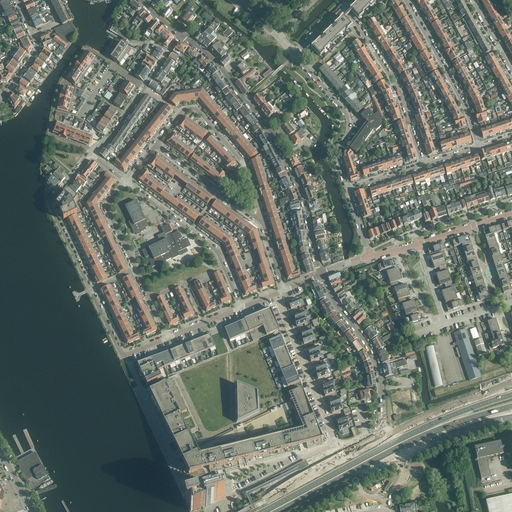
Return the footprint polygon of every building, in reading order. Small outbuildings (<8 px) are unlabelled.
[(36,0),(32,2),(25,6),(26,8),(26,9),(26,10),(27,11),(35,8),(33,4),(41,1),(40,0),(36,0)] [(60,0),(52,4),(55,9),(64,5),(61,0),(60,0)] [(130,1),(131,2),(129,4),(133,9),(130,12),(128,10),(126,12),(128,14),(132,17),(141,9),(136,3),(133,0),(132,0),(130,0),(131,0),(131,1),(130,1)] [(163,9),(171,1),(170,0),(155,0),(163,9)] [(361,0),(350,11),(358,18),(362,14),(362,13),(375,0),(361,0)] [(483,6),(485,8),(492,4),(489,0),(487,1),(484,3),(485,3),(483,4),(484,5),(483,6)] [(421,9),(422,11),(430,7),(427,2),(420,6),(421,8),(421,9)] [(392,7),(395,11),(402,7),(400,5),(399,3),(396,5),(393,7),(393,6),(392,7)] [(458,7),(461,12),(467,9),(464,3),(458,7)] [(1,12),(2,14),(12,9),(11,7),(11,6),(11,5),(10,5),(10,4),(2,8),(4,11),(1,12)] [(487,11),(488,12),(489,11),(492,9),(492,10),(494,9),(498,7),(497,4),(493,6),(492,4),(485,8),(486,11),(487,11)] [(55,9),(57,15),(67,10),(64,5),(55,9)] [(30,17),(30,18),(38,14),(36,11),(39,9),(38,7),(28,12),(29,15),(29,17),(30,17)] [(395,11),(397,16),(398,15),(398,16),(401,14),(404,12),(403,10),(402,7),(395,11)] [(424,13),(425,15),(432,11),(430,7),(422,11),(423,13),(424,13)] [(488,15),(490,17),(497,13),(495,11),(499,9),(498,7),(494,9),(492,10),(492,9),(489,11),(488,12),(489,14),(488,15)] [(163,15),(163,16),(167,19),(172,12),(168,8),(163,15)] [(12,9),(2,14),(3,16),(6,15),(7,18),(14,14),(14,13),(15,13),(14,12),(13,12),(12,9)] [(467,9),(461,12),(459,13),(462,18),(470,14),(467,9)] [(57,15),(60,20),(69,15),(67,10),(57,15)] [(130,31),(134,33),(142,21),(142,20),(147,15),(142,10),(137,15),(138,16),(132,25),(134,26),(130,31)] [(181,20),(185,23),(190,16),(188,14),(190,11),(189,10),(181,20)] [(426,18),(427,20),(435,16),(432,11),(425,15),(426,17),(426,18)] [(398,15),(397,16),(400,20),(407,17),(406,16),(406,14),(405,14),(404,12),(401,14),(398,16),(398,15)] [(33,22),(33,23),(42,19),(40,13),(38,14),(30,18),(32,20),(31,21),(32,22),(33,22)] [(492,20),(493,21),(494,20),(497,18),(497,19),(499,18),(497,13),(490,17),(491,20),(492,20)] [(10,24),(17,20),(16,18),(16,17),(16,16),(15,16),(15,15),(7,18),(8,19),(4,21),(6,25),(10,24)] [(69,15),(60,20),(62,25),(72,20),(69,15)] [(152,19),(148,16),(147,15),(143,20),(134,33),(138,36),(148,23),(148,24),(152,19)] [(190,16),(185,23),(189,26),(197,16),(195,15),(193,18),(190,16)] [(464,22),(466,25),(473,20),(470,15),(462,20),(463,22),(464,22)] [(435,16),(427,20),(429,22),(430,24),(437,20),(435,16)] [(343,18),(312,48),(319,56),(324,52),(323,51),(346,29),(350,25),(343,18)] [(401,22),(403,26),(404,26),(407,24),(410,22),(409,21),(409,20),(408,19),(407,18),(401,22)] [(493,24),(495,26),(502,22),(501,22),(499,18),(497,19),(497,18),(494,20),(493,21),(494,23),(493,24)] [(42,19),(33,23),(33,24),(33,25),(34,26),(36,29),(43,25),(45,24),(42,19)] [(202,44),(207,48),(217,37),(213,33),(221,23),(216,19),(207,31),(211,34),(202,44)] [(369,26),(370,27),(373,26),(373,25),(375,24),(376,23),(374,19),(367,23),(368,23),(367,24),(368,26),(369,26)] [(17,20),(10,24),(12,29),(20,26),(18,23),(19,23),(18,21),(17,21),(17,20)] [(466,25),(468,30),(476,26),(473,20),(466,25)] [(497,29),(498,30),(500,29),(499,29),(502,27),(504,27),(506,26),(503,21),(501,22),(502,22),(495,26),(496,29),(497,29)] [(59,49),(63,53),(66,50),(64,49),(75,34),(71,22),(54,30),(57,36),(52,38),(54,40),(53,41),(56,43),(54,45),(59,49)] [(147,32),(151,36),(154,32),(159,25),(155,22),(147,32)] [(403,26),(406,31),(413,27),(412,24),(411,24),(410,22),(407,24),(404,26),(403,26)] [(433,29),(434,30),(441,26),(438,22),(431,26),(432,26),(431,27),(432,28),(433,29)] [(371,30),(372,32),(379,28),(376,23),(375,24),(373,25),(373,26),(370,27),(371,29),(371,30)] [(154,32),(151,36),(150,37),(155,41),(165,29),(159,25),(154,32)] [(435,33),(436,35),(443,31),(442,28),(444,27),(443,25),(441,26),(434,30),(435,32),(435,33)] [(13,36),(15,35),(23,32),(21,29),(22,29),(21,28),(20,27),(20,26),(11,31),(13,36)] [(468,30),(471,35),(479,31),(476,26),(468,30)] [(112,27),(110,31),(122,38),(124,34),(112,27)] [(406,31),(409,35),(412,33),(415,31),(414,30),(414,29),(413,27),(406,31)] [(498,32),(500,35),(507,31),(504,27),(502,27),(499,29),(500,29),(498,30),(499,32),(498,32)] [(374,34),(375,36),(378,34),(381,32),(382,32),(379,28),(372,32),(374,34)] [(165,30),(160,36),(165,40),(167,37),(169,37),(171,35),(165,30)] [(195,39),(202,44),(211,34),(207,31),(206,32),(203,36),(199,33),(195,39)] [(409,35),(411,40),(418,36),(417,33),(416,33),(415,31),(412,33),(409,35)] [(438,37),(439,39),(446,35),(443,31),(436,35),(437,37),(438,37)] [(471,35),(474,40),(482,36),(479,31),(471,35)] [(502,37),(503,39),(504,38),(507,36),(507,37),(509,36),(507,31),(500,35),(501,38),(502,37)] [(20,40),(25,37),(24,35),(24,34),(24,33),(23,33),(23,32),(15,35),(18,41),(20,40)] [(376,38),(378,40),(384,36),(382,32),(381,32),(378,34),(375,36),(376,37),(376,38)] [(42,42),(42,43),(50,39),(47,34),(40,37),(41,40),(41,41),(41,42),(42,42)] [(441,44),(448,40),(451,39),(448,34),(446,35),(439,39),(440,41),(440,42),(441,44)] [(174,38),(174,37),(173,36),(171,35),(169,37),(167,37),(165,40),(166,41),(164,44),(167,47),(174,38)] [(27,36),(25,37),(20,40),(21,42),(18,44),(19,46),(29,41),(28,39),(29,39),(28,37),(27,37),(27,36)] [(380,43),(381,45),(384,43),(383,42),(386,41),(387,40),(389,39),(388,37),(386,38),(384,36),(378,40),(379,43),(380,43)] [(411,40),(414,44),(415,44),(417,42),(420,40),(419,38),(418,36),(411,40)] [(477,45),(479,44),(485,41),(482,36),(474,40),(477,45)] [(504,38),(503,39),(504,41),(503,42),(504,43),(505,43),(505,44),(511,40),(509,36),(507,37),(507,36),(504,38)] [(54,45),(56,43),(53,41),(54,40),(52,38),(50,39),(42,43),(43,45),(43,46),(44,47),(45,48),(48,46),(48,47),(54,45)] [(352,44),(355,49),(355,48),(356,49),(358,47),(358,46),(361,44),(360,43),(359,41),(358,41),(358,40),(352,44)] [(382,47),(383,49),(390,45),(387,40),(386,41),(383,42),(384,43),(381,45),(382,46),(382,47)] [(414,44),(416,49),(423,45),(422,42),(421,42),(420,40),(417,42),(415,44),(414,44)] [(443,46),(444,48),(451,44),(448,40),(441,44),(442,46),(443,46)] [(479,44),(482,49),(487,46),(485,41),(479,44)] [(117,48),(128,55),(131,49),(121,42),(117,48)] [(173,52),(172,54),(179,58),(180,59),(183,55),(189,47),(188,47),(188,48),(181,43),(179,44),(173,52)] [(217,44),(210,50),(210,51),(212,52),(212,53),(215,56),(222,49),(217,44)] [(355,49),(357,53),(364,49),(362,46),(361,44),(358,46),(358,47),(356,49),(355,48),(355,49)] [(444,50),(446,53),(453,49),(451,44),(444,48),(445,50),(444,50)] [(31,45),(24,48),(23,49),(25,51),(29,54),(33,48),(32,46),(31,46),(31,45)] [(155,50),(155,51),(161,56),(164,52),(159,48),(154,45),(152,48),(155,50)] [(385,51),(386,53),(389,51),(392,49),(393,49),(395,47),(394,45),(391,47),(390,45),(383,49),(384,51),(385,51)] [(423,45),(416,49),(419,53),(425,50),(424,47),(423,45)] [(482,49),(479,51),(481,53),(484,52),(485,54),(488,53),(490,51),(487,46),(482,49)] [(117,48),(114,52),(123,59),(127,54),(128,55),(117,48)] [(53,54),(46,49),(44,51),(43,51),(43,52),(43,53),(42,54),(49,59),(53,54)] [(220,60),(226,54),(222,49),(215,56),(220,61),(220,60)] [(357,53),(360,58),(361,57),(364,56),(363,55),(366,53),(365,52),(366,51),(364,49),(357,53)] [(387,55),(388,58),(395,53),(393,49),(392,49),(389,51),(386,53),(388,55),(387,55)] [(448,56),(449,57),(459,52),(458,50),(455,52),(453,49),(446,53),(448,56)] [(21,50),(17,55),(24,59),(25,59),(26,58),(26,57),(27,55),(21,50)] [(161,56),(155,51),(152,56),(158,60),(161,56)] [(196,59),(197,60),(201,56),(199,54),(195,52),(196,52),(194,51),(190,56),(192,58),(192,56),(196,59)] [(89,54),(86,52),(83,56),(93,63),(96,59),(93,56),(90,53),(89,54)] [(123,59),(114,52),(110,58),(120,64),(123,59)] [(420,55),(422,60),(423,59),(424,60),(426,58),(429,56),(428,55),(428,54),(427,53),(427,52),(426,52),(420,55)] [(459,52),(449,57),(450,59),(449,60),(450,61),(451,61),(451,62),(458,58),(457,55),(460,54),(459,52)] [(360,58),(363,62),(369,57),(368,55),(366,53),(363,55),(364,56),(361,57),(360,58)] [(390,60),(392,62),(395,60),(394,60),(397,58),(400,56),(399,54),(397,56),(395,53),(388,58),(390,60)] [(49,59),(42,54),(41,55),(40,55),(40,56),(39,58),(46,63),(49,59)] [(179,58),(172,54),(169,58),(175,63),(176,62),(179,63),(181,59),(180,59),(179,58)] [(487,63),(488,63),(495,59),(494,57),(493,55),(492,55),(492,54),(485,58),(486,61),(484,62),(485,64),(487,63)] [(24,59),(17,55),(14,59),(20,64),(21,63),(22,62),(24,59)] [(83,56),(80,61),(90,68),(93,63),(83,56)] [(145,61),(154,67),(157,62),(148,56),(145,61)] [(199,67),(201,65),(200,63),(204,59),(201,56),(197,60),(197,61),(196,60),(194,62),(195,63),(199,67)] [(392,64),(394,66),(401,62),(399,60),(402,58),(401,56),(400,56),(397,58),(394,60),(395,60),(392,62),(393,64),(392,64)] [(423,62),(425,65),(432,61),(430,58),(429,56),(426,58),(424,60),(423,59),(422,60),(420,61),(421,63),(423,62)] [(220,62),(224,67),(230,61),(226,57),(220,62)] [(363,62),(365,66),(366,65),(367,66),(369,64),(368,63),(371,62),(370,60),(371,60),(369,57),(363,62)] [(10,65),(16,70),(18,67),(19,66),(20,65),(13,60),(11,63),(6,59),(6,62),(10,65)] [(35,64),(41,68),(41,69),(45,64),(38,59),(37,61),(36,61),(35,62),(35,63),(35,64)] [(165,63),(172,68),(176,70),(178,66),(168,59),(165,63)] [(200,63),(201,65),(203,67),(201,69),(204,71),(206,69),(206,70),(211,65),(204,59),(200,63)] [(490,67),(497,63),(496,62),(496,61),(496,60),(495,60),(495,59),(488,63),(489,65),(486,67),(487,69),(490,67)] [(453,66),(454,68),(462,64),(459,60),(452,63),(453,65),(453,66)] [(78,62),(76,65),(87,72),(90,68),(80,61),(78,63),(78,62)] [(154,67),(145,61),(141,66),(150,72),(154,67)] [(424,68),(425,70),(428,68),(429,69),(431,67),(434,65),(433,64),(432,61),(425,65),(426,67),(424,68)] [(365,66),(368,70),(375,66),(373,64),(371,62),(368,63),(369,64),(367,66),(366,65),(365,66)] [(396,68),(397,70),(400,69),(400,68),(402,66),(403,67),(405,65),(404,63),(402,64),(401,62),(394,66),(395,68),(396,68)] [(165,63),(163,67),(173,74),(174,72),(171,70),(172,68),(165,63)] [(492,72),(493,72),(500,68),(499,66),(498,64),(497,64),(497,63),(490,67),(491,70),(489,71),(490,73),(492,72)] [(41,68),(35,64),(34,65),(33,65),(32,66),(33,67),(32,69),(37,73),(41,68)] [(237,67),(244,75),(247,73),(241,64),(237,67)] [(400,69),(397,70),(398,72),(399,74),(400,74),(400,75),(406,70),(405,68),(407,67),(406,64),(405,65),(403,67),(402,66),(400,68),(400,69)] [(457,71),(457,73),(465,68),(464,66),(463,67),(462,64),(454,68),(455,71),(457,71)] [(10,65),(7,68),(6,70),(12,75),(14,72),(15,72),(16,71),(16,70),(10,65)] [(75,68),(74,70),(84,77),(87,72),(76,65),(74,67),(75,68)] [(319,70),(323,74),(329,69),(325,65),(319,70)] [(428,68),(425,70),(426,73),(428,71),(430,74),(436,70),(436,69),(435,67),(434,65),(431,67),(429,69),(428,68)] [(142,66),(138,71),(147,76),(150,72),(141,66),(142,66)] [(211,66),(203,75),(208,79),(216,71),(216,70),(211,66)] [(368,70),(371,75),(372,74),(374,73),(374,72),(377,70),(376,68),(375,66),(368,70)] [(173,74),(163,67),(160,71),(167,76),(169,73),(172,75),(173,74)] [(458,75),(459,77),(466,73),(465,71),(467,71),(465,68),(457,73),(458,74),(458,75)] [(493,72),(495,76),(502,73),(501,71),(501,70),(500,68),(493,72)] [(28,72),(27,74),(34,79),(37,74),(30,69),(30,70),(29,70),(29,71),(28,72)] [(247,73),(244,75),(240,78),(244,83),(256,73),(252,69),(247,73)] [(323,74),(327,79),(333,74),(329,69),(323,74)] [(74,70),(71,74),(81,81),(79,80),(82,76),(84,77),(74,70)] [(371,75),(374,79),(380,75),(379,72),(378,73),(377,70),(374,72),(374,73),(372,74),(371,75)] [(8,73),(6,71),(4,73),(3,83),(7,83),(12,76),(8,73)] [(147,76),(138,71),(135,76),(143,82),(147,76)] [(160,71),(157,75),(164,79),(167,75),(160,71)] [(432,78),(433,80),(440,76),(439,74),(438,74),(437,72),(428,77),(430,79),(432,78)] [(213,79),(215,82),(221,77),(218,73),(211,77),(207,80),(209,82),(213,79)] [(461,80),(462,82),(471,77),(470,74),(468,75),(466,73),(459,77),(460,80),(461,80)] [(495,76),(497,81),(504,77),(504,75),(503,73),(502,73),(495,76)] [(34,79),(27,74),(25,76),(24,77),(24,78),(23,78),(30,84),(34,79)] [(71,74),(67,79),(70,81),(70,82),(73,84),(74,83),(78,86),(81,81),(71,74)] [(327,79),(330,83),(336,78),(333,74),(327,79)] [(164,79),(157,75),(155,79),(161,83),(164,79)] [(380,75),(374,79),(376,83),(383,79),(381,77),(382,77),(380,75)] [(404,83),(405,86),(412,82),(411,80),(414,78),(413,77),(413,76),(410,78),(410,77),(408,78),(408,77),(406,79),(403,81),(404,83)] [(433,86),(435,85),(442,81),(441,79),(441,78),(440,76),(433,80),(431,81),(433,86)] [(217,89),(219,87),(225,82),(221,77),(215,82),(217,85),(215,87),(217,89)] [(463,84),(464,86),(471,82),(471,83),(474,81),(472,77),(471,77),(462,82),(463,83),(463,84)] [(497,81),(500,85),(507,81),(506,79),(505,77),(504,77),(497,81)] [(330,83),(334,88),(340,82),(336,78),(330,83)] [(26,90),(29,92),(32,94),(34,92),(28,87),(30,84),(23,79),(22,80),(21,81),(21,82),(19,84),(26,89),(26,90)] [(124,80),(121,85),(131,92),(134,87),(124,80)] [(236,83),(244,95),(249,92),(240,80),(236,83)] [(435,85),(438,89),(445,85),(444,83),(443,83),(442,81),(435,85)] [(498,86),(500,91),(510,86),(508,84),(509,83),(508,82),(507,82),(507,81),(500,85),(498,86)] [(156,92),(159,94),(162,96),(167,90),(164,87),(161,92),(157,90),(159,87),(152,82),(149,87),(156,92)] [(225,82),(219,87),(222,91),(228,87),(225,82)] [(334,88),(338,92),(344,87),(340,82),(334,88)] [(466,89),(467,91),(474,87),(471,83),(471,82),(464,86),(465,89),(466,89)] [(131,92),(121,85),(118,90),(128,97),(131,92)] [(381,91),(382,94),(389,90),(388,88),(387,88),(386,85),(383,87),(383,88),(381,89),(380,89),(379,89),(377,91),(378,92),(381,91)] [(438,89),(440,94),(447,90),(446,88),(445,85),(438,89)] [(20,95),(18,99),(21,101),(22,101),(23,99),(22,98),(26,94),(27,95),(30,97),(32,94),(29,92),(29,93),(19,86),(16,91),(20,95)] [(410,89),(407,90),(408,92),(409,95),(410,95),(417,92),(415,89),(418,88),(417,86),(413,88),(413,87),(410,88),(410,89)] [(467,93),(469,95),(476,91),(475,89),(476,88),(475,86),(474,87),(467,91),(468,92),(467,93)] [(503,95),(505,94),(511,90),(511,88),(510,86),(500,91),(503,95)] [(63,87),(62,92),(74,95),(75,90),(71,89),(71,88),(67,87),(67,88),(63,87)] [(222,92),(226,97),(232,92),(229,87),(222,92)] [(338,92),(342,96),(348,91),(344,87),(338,92)] [(198,100),(206,94),(202,89),(194,90),(195,101),(198,100)] [(289,90),(276,102),(280,108),(285,105),(286,106),(287,106),(291,111),(292,110),(293,111),(301,104),(296,98),(294,96),(289,91),(289,90)] [(382,94),(384,99),(385,98),(386,99),(388,97),(391,95),(390,93),(391,93),(389,90),(382,94)] [(440,94),(442,98),(450,94),(448,92),(447,90),(440,94)] [(504,101),(508,99),(507,99),(511,96),(511,90),(505,94),(507,97),(503,99),(504,101)] [(342,96),(345,101),(351,96),(348,91),(342,96)] [(471,98),(472,100),(479,96),(476,91),(469,95),(470,98),(471,98)] [(74,95),(62,92),(61,95),(60,98),(73,101),(74,95)] [(226,97),(230,102),(236,97),(232,92),(226,97)] [(255,102),(256,104),(263,99),(266,97),(262,92),(253,99),(253,100),(253,101),(254,102),(255,102)] [(176,107),(179,103),(177,93),(173,93),(168,100),(176,107)] [(21,101),(18,99),(11,94),(8,99),(11,105),(14,109),(21,101)] [(114,96),(116,98),(123,103),(125,101),(126,101),(127,100),(126,99),(127,98),(120,94),(118,97),(115,94),(114,96)] [(198,100),(202,104),(210,98),(206,94),(198,100)] [(442,98),(445,103),(452,99),(451,97),(450,94),(442,98)] [(146,95),(143,100),(150,105),(151,104),(150,103),(152,99),(146,95)] [(384,99),(386,103),(394,100),(392,98),(391,95),(388,97),(386,99),(385,98),(384,99)] [(345,101),(349,105),(355,100),(351,96),(345,101)] [(230,102),(233,107),(240,102),(236,97),(230,102)] [(73,101),(60,98),(59,101),(60,101),(59,103),(71,106),(73,101)] [(123,103),(116,98),(115,99),(116,100),(113,104),(120,108),(121,107),(122,107),(122,106),(122,105),(123,103)] [(202,104),(205,108),(213,102),(210,98),(202,104)] [(412,103),(413,106),(421,103),(419,98),(418,98),(417,98),(415,99),(415,100),(412,101),(413,103),(412,103)] [(263,99),(256,104),(258,106),(259,108),(260,109),(266,104),(263,99)] [(446,105),(447,107),(455,103),(453,101),(452,99),(445,103),(443,104),(444,106),(446,105)] [(143,100),(139,105),(145,109),(147,106),(149,107),(150,105),(143,100)] [(262,112),(264,114),(272,108),(274,106),(275,103),(273,100),(260,110),(261,110),(261,111),(262,112)] [(349,105),(353,110),(359,104),(355,100),(349,105)] [(384,107),(385,109),(389,107),(390,108),(392,107),(392,106),(395,104),(394,103),(395,102),(394,100),(386,103),(387,106),(384,107)] [(474,107),(475,109),(483,106),(481,101),(474,104),(475,106),(474,107)] [(205,108),(209,113),(217,106),(213,102),(205,108)] [(240,102),(233,107),(237,112),(243,107),(240,102)] [(59,103),(58,108),(70,112),(71,106),(59,103)] [(447,113),(448,112),(456,108),(456,106),(456,105),(455,103),(447,107),(445,108),(447,113)] [(159,107),(161,109),(169,115),(173,111),(165,104),(163,107),(160,105),(159,107)] [(359,104),(353,110),(357,114),(363,109),(359,104)] [(389,110),(390,112),(398,110),(397,107),(396,107),(395,104),(392,106),(392,107),(390,108),(389,107),(385,109),(386,111),(389,110)] [(136,110),(143,115),(144,116),(146,117),(147,115),(146,113),(145,114),(143,113),(145,109),(139,105),(136,110)] [(209,113),(212,117),(220,110),(217,106),(209,113)] [(240,117),(248,110),(245,106),(239,111),(234,115),(237,119),(240,117)] [(111,107),(107,112),(114,117),(116,114),(117,114),(117,113),(117,112),(118,111),(111,107)] [(375,107),(370,112),(368,110),(361,116),(364,120),(364,119),(366,121),(366,122),(350,144),(349,143),(346,146),(356,153),(373,130),(376,131),(381,127),(380,124),(382,122),(375,107)] [(419,109),(416,110),(417,112),(416,113),(417,115),(418,115),(425,113),(423,107),(421,108),(421,107),(418,108),(419,109)] [(272,108),(264,114),(265,116),(265,117),(266,118),(267,118),(267,119),(274,113),(274,114),(276,112),(274,109),(273,110),(272,108)] [(296,114),(299,120),(308,113),(304,108),(296,114)] [(451,114),(452,116),(459,112),(458,110),(457,110),(456,108),(448,112),(449,115),(451,114)] [(155,111),(158,113),(166,119),(169,115),(161,109),(159,111),(157,109),(155,111)] [(143,115),(136,110),(132,115),(138,120),(141,116),(142,117),(143,115)] [(212,117),(216,121),(224,114),(220,110),(212,117)] [(248,110),(240,117),(243,121),(245,119),(251,114),(248,110)] [(477,119),(484,117),(486,116),(485,111),(477,114),(478,115),(475,116),(477,119)] [(107,112),(104,118),(110,122),(111,121),(112,121),(113,120),(112,119),(114,117),(107,112)] [(283,117),(286,122),(290,119),(294,116),(291,112),(287,115),(287,114),(283,117)] [(450,119),(451,122),(461,119),(460,115),(459,112),(452,116),(453,118),(450,119)] [(152,115),(154,117),(163,124),(166,119),(158,113),(156,115),(153,114),(152,115)] [(216,121),(219,125),(227,118),(224,114),(216,121)] [(247,121),(249,123),(255,119),(252,115),(245,120),(246,122),(247,121)] [(132,116),(128,121),(135,126),(136,124),(135,124),(138,120),(132,116)] [(180,133),(182,130),(184,128),(190,119),(188,117),(187,118),(185,116),(184,118),(175,129),(180,133)] [(149,120),(151,121),(159,128),(163,124),(154,117),(152,120),(150,118),(149,120)] [(99,119),(98,121),(107,128),(108,125),(109,125),(110,124),(110,123),(110,122),(104,118),(102,121),(99,119)] [(219,125),(223,129),(231,122),(227,118),(219,125)] [(186,129),(188,131),(194,123),(190,119),(184,128),(182,130),(184,131),(186,129)] [(255,119),(248,125),(251,129),(258,123),(255,119)] [(53,133),(59,135),(63,123),(58,121),(56,125),(55,125),(54,129),(55,129),(53,133)] [(107,128),(98,121),(96,124),(98,125),(96,128),(103,133),(104,132),(105,131),(105,130),(107,128)] [(128,121),(125,126),(131,130),(133,127),(134,128),(135,126),(128,121)] [(145,124),(148,126),(156,132),(159,128),(151,121),(149,124),(147,122),(145,124)] [(396,129),(398,128),(399,128),(400,128),(402,127),(402,126),(405,125),(405,124),(404,121),(397,123),(397,126),(395,127),(396,129)] [(226,133),(227,133),(234,127),(231,122),(223,129),(226,133)] [(294,131),(294,130),(288,122),(282,126),(289,135),(294,131)] [(60,136),(63,137),(68,125),(63,123),(59,135),(61,136),(60,136)] [(190,132),(192,134),(199,126),(194,123),(188,131),(186,133),(188,135),(190,132)] [(252,129),(255,133),(261,128),(258,124),(252,129)] [(484,126),(484,125),(483,124),(480,125),(481,127),(482,127),(483,130),(480,131),(483,138),(486,137),(488,136),(487,133),(486,133),(485,130),(486,130),(485,129),(484,126)] [(67,138),(69,139),(73,127),(68,125),(63,137),(66,138),(67,138)] [(125,126),(121,131),(128,136),(130,137),(131,138),(133,136),(131,135),(130,134),(129,134),(128,134),(131,130),(125,126)] [(142,128),(144,130),(153,136),(156,132),(148,126),(146,128),(143,126),(142,128)] [(194,135),(197,137),(203,129),(199,126),(192,134),(191,137),(192,138),(194,135)] [(73,127),(69,139),(74,140),(78,129),(73,127)] [(227,135),(231,139),(239,132),(235,128),(228,134),(227,135)] [(261,128),(255,133),(259,137),(264,133),(261,128)] [(78,129),(74,140),(79,142),(83,131),(82,133),(77,131),(78,129)] [(203,129),(197,137),(195,140),(197,141),(199,139),(201,141),(208,132),(203,129)] [(141,134),(149,141),(153,136),(144,130),(142,132),(140,131),(138,133),(141,134)] [(167,145),(170,147),(176,138),(178,136),(180,134),(174,130),(166,141),(165,143),(167,144),(167,145)] [(79,142),(84,144),(88,133),(83,131),(79,142)] [(128,136),(121,131),(118,136),(124,140),(126,137),(127,138),(128,136)] [(399,139),(401,138),(403,138),(406,137),(405,136),(408,135),(408,134),(408,133),(407,131),(400,133),(401,135),(398,136),(399,139)] [(231,139),(235,143),(243,136),(239,132),(231,139)] [(299,132),(291,137),(295,144),(299,142),(301,141),(304,138),(299,132)] [(88,133),(84,144),(89,146),(91,143),(93,139),(92,139),(93,137),(88,135),(88,133)] [(138,137),(136,140),(145,147),(148,142),(140,136),(137,134),(136,136),(138,137)] [(259,138),(262,142),(268,139),(265,134),(261,137),(261,136),(259,137),(259,138)] [(170,147),(174,150),(180,142),(178,140),(179,137),(178,136),(176,138),(170,147)] [(235,143),(238,147),(246,140),(243,136),(235,143)] [(117,137),(114,142),(120,146),(120,147),(121,147),(121,146),(120,145),(123,141),(117,137)] [(209,150),(211,148),(217,142),(212,137),(206,142),(210,146),(207,148),(204,151),(206,153),(209,150)] [(174,150),(178,153),(185,145),(182,143),(184,140),(182,139),(180,142),(174,150)] [(268,139),(262,142),(265,147),(271,143),(268,139)] [(131,142),(133,144),(141,151),(145,147),(136,140),(134,142),(132,141),(131,142)] [(238,147),(242,151),(250,144),(246,140),(238,147)] [(110,146),(115,150),(116,151),(116,150),(118,148),(119,149),(120,147),(120,146),(114,142),(112,144),(111,144),(110,146)] [(178,153),(183,156),(189,148),(186,146),(188,144),(186,142),(185,145),(178,153)] [(211,158),(216,153),(222,148),(217,142),(211,148),(215,152),(210,157),(211,158)] [(127,147),(130,148),(138,155),(141,151),(133,144),(131,147),(129,145),(127,147)] [(242,151),(245,155),(253,149),(250,144),(242,151)] [(261,149),(263,154),(273,148),(271,144),(264,148),(263,149),(261,149)] [(106,148),(104,150),(111,155),(113,152),(114,153),(115,150),(110,146),(109,146),(108,148),(108,147),(106,148)] [(189,148),(183,156),(187,160),(193,151),(191,149),(192,147),(191,146),(189,148)] [(124,151),(126,153),(134,159),(138,155),(130,148),(128,151),(125,149),(124,151)] [(219,161),(221,159),(227,153),(222,148),(216,153),(220,157),(218,159),(219,161)] [(263,154),(265,158),(269,156),(276,153),(273,148),(263,154)] [(253,149),(245,155),(249,160),(257,153),(253,149)] [(343,158),(344,160),(352,157),(351,156),(353,154),(346,149),(342,155),(343,156),(342,156),(343,158)] [(111,155),(104,150),(102,151),(101,151),(100,153),(100,154),(105,159),(108,156),(111,159),(110,160),(112,162),(115,158),(114,157),(113,156),(111,155)] [(121,155),(123,157),(131,163),(134,159),(126,153),(124,155),(122,153),(121,155)] [(196,166),(201,160),(202,157),(205,154),(203,153),(201,156),(199,158),(194,155),(189,162),(196,166)] [(223,165),(224,166),(225,166),(233,158),(227,153),(221,159),(225,163),(223,165)] [(269,156),(265,158),(266,160),(268,160),(269,162),(271,161),(278,157),(276,153),(269,156)] [(152,170),(155,167),(155,166),(161,158),(158,156),(156,155),(155,156),(148,165),(147,167),(152,170)] [(390,160),(393,167),(396,166),(398,165),(397,162),(396,162),(395,159),(396,159),(395,158),(394,155),(389,156),(391,160),(390,160)] [(473,157),(475,165),(476,167),(481,166),(478,155),(476,156),(475,155),(473,156),(473,157)] [(119,158),(117,159),(120,161),(128,168),(131,163),(123,157),(121,159),(119,158)] [(469,158),(468,159),(470,166),(473,165),(474,168),(476,167),(475,165),(473,157),(471,158),(471,157),(468,158),(469,158)] [(120,161),(117,159),(116,158),(112,163),(122,171),(124,172),(125,170),(126,170),(128,168),(120,161)] [(157,172),(159,170),(165,161),(161,158),(155,166),(155,167),(157,168),(155,171),(157,172)] [(202,171),(207,164),(208,162),(210,159),(209,158),(207,160),(205,163),(201,160),(196,166),(202,171)] [(225,166),(224,166),(223,168),(228,172),(235,165),(235,164),(236,163),(235,161),(233,158),(225,166)] [(271,161),(273,166),(280,162),(278,158),(271,161)] [(250,162),(251,167),(261,164),(260,159),(250,162)] [(459,161),(458,162),(461,169),(463,169),(464,172),(467,171),(466,168),(463,160),(461,161),(461,160),(459,161)] [(91,161),(88,166),(94,170),(94,171),(98,166),(92,161),(91,161)] [(162,175),(163,173),(170,164),(165,161),(159,170),(162,172),(160,174),(162,175)] [(375,162),(376,165),(376,166),(377,169),(378,172),(380,171),(383,171),(381,163),(378,164),(377,161),(375,162)] [(58,170),(57,171),(55,174),(52,172),(52,171),(48,166),(45,169),(50,174),(61,183),(65,178),(62,175),(65,172),(56,164),(54,166),(58,170)] [(166,178),(168,176),(174,168),(170,164),(163,173),(166,175),(164,177),(166,178)] [(202,171),(208,175),(213,169),(214,166),(213,165),(211,167),(207,164),(202,171)] [(251,167),(253,172),(263,169),(261,164),(251,167)] [(306,165),(301,167),(304,175),(309,172),(306,165)] [(88,166),(84,170),(95,179),(96,177),(91,173),(94,170),(88,166)] [(278,176),(278,175),(285,172),(283,167),(276,171),(278,176)] [(304,175),(301,167),(294,171),(298,179),(303,176),(303,175),(304,175)] [(439,168),(436,169),(437,172),(438,171),(439,175),(439,176),(444,174),(442,167),(441,167),(439,167),(439,168)] [(139,182),(142,184),(148,176),(151,172),(146,168),(145,170),(144,170),(138,178),(138,179),(137,180),(139,182)] [(170,182),(174,176),(178,171),(174,168),(168,176),(170,178),(168,180),(170,182)] [(208,175),(214,180),(220,171),(219,169),(217,172),(213,169),(208,175)] [(220,171),(214,180),(216,182),(217,181),(219,183),(220,181),(220,182),(226,173),(221,169),(220,171)] [(253,172),(255,177),(265,174),(263,169),(253,172)] [(434,169),(432,170),(435,180),(440,179),(439,176),(439,175),(438,171),(437,172),(436,169),(435,169),(434,169)] [(95,179),(84,170),(81,175),(86,179),(88,177),(93,180),(95,179)] [(430,171),(426,172),(427,175),(428,175),(429,178),(429,179),(430,182),(435,180),(432,170),(429,171),(430,171)] [(102,176),(105,179),(113,186),(117,181),(106,171),(102,176)] [(174,176),(181,181),(185,176),(178,171),(174,176)] [(357,173),(349,175),(349,176),(351,182),(359,179),(357,174),(357,173)] [(255,177),(256,183),(266,179),(265,174),(255,177)] [(142,184),(146,187),(152,179),(154,176),(152,175),(150,177),(148,176),(142,184)] [(75,181),(83,187),(86,184),(90,187),(92,185),(88,182),(87,182),(79,176),(75,181)] [(181,181),(187,186),(191,181),(185,176),(181,181)] [(47,183),(55,190),(60,184),(52,177),(47,183)] [(150,190),(157,182),(158,180),(159,178),(158,177),(157,178),(155,181),(152,179),(146,187),(150,190)] [(410,177),(404,179),(407,186),(413,184),(410,177)] [(100,181),(102,183),(110,190),(113,186),(105,179),(103,182),(101,180),(100,181)] [(256,183),(258,188),(268,185),(266,179),(256,183)] [(404,179),(400,180),(402,188),(405,187),(405,188),(406,189),(408,188),(407,186),(404,179)] [(311,180),(302,184),(303,185),(302,186),(303,187),(304,188),(311,185),(310,182),(311,181),(311,180)] [(75,181),(72,185),(78,190),(81,186),(75,181)] [(187,190),(189,192),(196,184),(191,181),(187,186),(183,191),(185,193),(187,190)] [(150,190),(155,194),(161,185),(163,183),(161,182),(159,184),(157,182),(150,190)] [(395,182),(390,183),(393,191),(395,190),(396,192),(398,192),(398,189),(395,182)] [(96,186),(98,187),(107,194),(110,190),(102,183),(100,186),(98,184),(96,186)] [(290,183),(283,186),(285,189),(284,190),(284,191),(292,188),(290,183)] [(191,193),(194,195),(200,187),(196,184),(189,192),(188,195),(189,196),(191,193)] [(499,184),(497,185),(501,198),(506,196),(503,188),(500,189),(499,184)] [(69,189),(75,194),(78,190),(72,185),(69,189)] [(155,194),(159,197),(163,191),(163,192),(167,186),(165,185),(163,187),(161,185),(155,194)] [(260,193),(270,190),(268,185),(258,188),(260,193)] [(491,186),(489,187),(490,191),(487,192),(490,201),(495,199),(491,186)] [(93,190),(95,192),(103,198),(107,194),(98,187),(97,190),(94,188),(93,190)] [(195,197),(198,199),(204,190),(200,187),(194,195),(192,198),(194,199),(195,197)] [(316,188),(312,189),(311,187),(304,190),(309,201),(315,198),(313,194),(316,193),(315,192),(317,191),(316,188)] [(279,201),(282,207),(297,200),(293,189),(286,192),(278,196),(279,201)] [(356,199),(364,196),(366,195),(365,192),(368,191),(367,189),(354,193),(356,199)] [(72,203),(72,202),(74,203),(78,199),(67,190),(63,195),(64,195),(56,205),(62,210),(63,212),(60,213),(63,220),(77,214),(72,203)] [(200,200),(202,202),(209,193),(204,190),(198,199),(196,201),(198,202),(200,200)] [(159,197),(165,202),(169,196),(163,192),(163,191),(159,197)] [(260,194),(262,200),(272,197),(270,191),(261,194),(260,194)] [(486,191),(481,193),(484,203),(489,202),(486,191)] [(89,194),(92,196),(100,202),(103,198),(95,192),(93,194),(91,192),(89,194)] [(209,193),(202,202),(201,204),(202,206),(204,203),(207,205),(213,197),(209,193)] [(484,203),(481,193),(475,195),(479,205),(484,203)] [(434,207),(435,210),(438,219),(442,217),(438,206),(437,206),(433,195),(430,196),(434,207)] [(84,212),(88,210),(98,205),(100,202),(92,196),(86,204),(87,207),(82,209),(84,212)] [(165,202),(172,207),(176,201),(169,196),(165,202)] [(172,207),(176,210),(183,201),(180,199),(182,197),(180,196),(176,201),(172,207)] [(421,197),(417,199),(418,202),(422,201),(424,207),(427,206),(424,196),(421,197)] [(475,196),(469,197),(473,207),(478,205),(475,196)] [(262,200),(264,205),(273,202),(272,197),(262,200)] [(473,207),(469,197),(466,198),(464,198),(467,209),(473,207)] [(176,210),(181,213),(187,205),(184,203),(186,200),(184,199),(183,201),(176,210)] [(321,199),(315,201),(309,203),(312,212),(318,210),(316,204),(322,202),(321,199)] [(214,214),(216,212),(222,203),(217,200),(211,208),(214,210),(212,213),(214,214)] [(358,204),(359,209),(368,206),(367,203),(368,203),(367,200),(366,201),(358,204)] [(455,200),(453,200),(457,212),(461,211),(459,203),(459,202),(456,203),(455,200)] [(149,227),(136,201),(125,206),(132,221),(128,222),(134,234),(136,233),(137,235),(146,230),(145,228),(149,227)] [(181,213),(185,216),(191,208),(189,206),(190,203),(189,202),(187,205),(181,213)] [(264,205),(265,210),(275,207),(273,202),(264,205)] [(289,204),(291,211),(300,208),(298,202),(291,205),(291,203),(289,204)] [(218,217),(220,215),(226,206),(222,203),(216,212),(218,214),(216,216),(218,217)] [(453,214),(450,205),(448,206),(446,203),(444,203),(448,215),(453,214)] [(88,216),(91,215),(100,210),(98,205),(88,210),(90,213),(87,214),(88,216)] [(185,216),(189,219),(196,211),(193,209),(195,207),(193,205),(191,208),(185,216)] [(440,205),(438,206),(442,217),(446,216),(444,207),(441,208),(440,205)] [(222,221),(224,218),(231,210),(226,206),(220,215),(222,217),(221,219),(222,221)] [(265,210),(267,216),(277,212),(275,207),(265,210)] [(196,211),(189,219),(194,223),(200,214),(197,212),(199,210),(197,209),(196,211)] [(90,221),(93,220),(102,215),(100,210),(91,215),(92,218),(89,219),(90,221)] [(227,224),(229,221),(235,213),(231,210),(224,218),(227,220),(225,222),(227,224)] [(438,219),(435,210),(429,212),(432,220),(438,219)] [(267,216),(268,221),(278,217),(277,212),(267,216)] [(397,216),(397,217),(394,218),(398,228),(399,228),(400,228),(401,227),(403,226),(399,215),(398,212),(396,212),(397,216)] [(419,212),(413,214),(416,221),(422,219),(419,212)] [(422,213),(425,223),(430,221),(427,212),(422,213)] [(231,227),(233,225),(239,216),(235,213),(229,221),(231,223),(229,226),(231,227)] [(67,220),(69,225),(79,220),(78,218),(80,216),(79,214),(67,220)] [(413,214),(407,217),(410,223),(416,221),(413,214)] [(93,226),(95,224),(105,220),(102,215),(93,220),(94,222),(92,224),(93,226)] [(235,230),(237,228),(244,219),(239,216),(233,225),(235,227),(234,229),(235,230)] [(203,229),(209,221),(211,218),(209,217),(207,220),(204,218),(198,226),(203,229)] [(268,221),(270,226),(280,223),(278,217),(268,221)] [(410,223),(407,217),(401,219),(404,226),(410,223)] [(312,221),(313,226),(321,225),(320,219),(317,220),(317,218),(312,218),(312,221)] [(69,225),(71,230),(81,225),(80,222),(83,221),(82,219),(79,220),(69,225)] [(240,233),(242,231),(248,223),(244,219),(237,228),(240,230),(238,232),(240,233)] [(381,220),(386,233),(388,233),(389,233),(390,232),(391,231),(389,225),(386,226),(383,219),(381,220)] [(95,231),(98,229),(107,225),(105,220),(95,224),(97,227),(94,229),(95,231)] [(207,233),(213,224),(215,222),(213,220),(211,223),(209,221),(203,229),(207,233)] [(503,231),(511,229),(511,228),(511,227),(511,221),(501,226),(503,231)] [(242,231),(249,236),(257,230),(248,223),(242,231)] [(270,226),(272,231),(282,228),(280,223),(270,226)] [(71,230),(74,235),(84,230),(82,227),(85,226),(84,224),(81,225),(71,230)] [(211,236),(217,227),(219,225),(217,224),(216,226),(213,224),(207,233),(211,236)] [(97,235),(100,234),(109,230),(107,225),(98,229),(99,232),(96,233),(97,235)] [(182,238),(179,231),(172,235),(171,232),(172,232),(169,225),(161,228),(165,235),(166,237),(166,238),(167,241),(160,245),(159,244),(149,249),(148,248),(142,251),(146,258),(147,257),(149,260),(148,261),(152,268),(158,265),(159,266),(166,262),(166,261),(172,259),(172,260),(181,255),(181,254),(185,252),(188,251),(186,249),(191,247),(187,240),(183,242),(182,239),(182,238)] [(483,231),(485,237),(493,234),(501,232),(500,226),(494,228),(488,230),(486,230),(488,236),(485,236),(483,231)] [(211,236),(215,239),(222,231),(224,228),(222,227),(220,229),(217,227),(211,236)] [(272,231),(273,236),(283,233),(282,228),(272,231)] [(74,235),(76,240),(86,235),(85,232),(87,231),(86,229),(84,230),(74,235)] [(372,231),(375,238),(377,237),(378,237),(379,237),(379,236),(380,236),(378,229),(375,230),(375,229),(372,229),(372,231)] [(100,241),(106,238),(106,237),(112,234),(109,230),(100,234),(101,237),(99,238),(100,241)] [(215,239),(220,242),(228,231),(226,230),(224,232),(222,231),(215,239)] [(249,236),(250,241),(260,237),(257,230),(249,236)] [(220,242),(224,245),(232,238),(228,235),(230,233),(228,231),(220,242)] [(273,236),(275,241),(285,238),(283,233),(273,236)] [(76,240),(78,245),(88,240),(87,237),(90,236),(89,234),(86,235),(76,240)] [(106,237),(106,238),(108,243),(109,244),(109,245),(115,242),(115,241),(112,234),(106,237)] [(454,247),(462,245),(462,244),(470,242),(468,236),(470,241),(467,242),(465,237),(464,238),(457,240),(452,242),(454,247)] [(251,243),(252,246),(262,243),(260,237),(250,241),(247,242),(248,244),(251,243)] [(224,245),(226,250),(238,245),(237,243),(234,244),(232,238),(224,245)] [(277,247),(277,246),(287,243),(285,238),(275,241),(277,247)] [(78,245),(81,250),(91,245),(89,242),(92,241),(91,239),(88,240),(78,245)] [(109,245),(113,252),(119,249),(115,242),(109,245)] [(253,251),(257,250),(263,248),(262,243),(252,246),(249,247),(249,249),(252,248),(253,251)] [(81,250),(83,254),(93,250),(92,247),(94,246),(93,244),(91,245),(81,250)] [(429,255),(434,254),(441,251),(446,250),(444,244),(428,250),(429,252),(433,251),(434,253),(429,255)] [(226,250),(228,255),(237,251),(236,248),(239,247),(238,245),(226,250)] [(277,248),(279,253),(289,250),(287,245),(277,248)] [(317,249),(319,253),(330,250),(329,245),(328,246),(317,249)] [(83,254),(85,259),(95,255),(94,252),(97,250),(96,248),(93,250),(83,254)] [(257,250),(259,257),(259,258),(266,255),(265,254),(263,248),(257,250)] [(110,256),(112,259),(121,254),(119,249),(113,252),(107,255),(108,257),(110,256)] [(228,255),(230,260),(236,257),(236,258),(240,256),(238,253),(241,252),(240,250),(237,251),(228,255)] [(279,253),(280,259),(290,255),(289,250),(279,253)] [(319,253),(320,258),(331,255),(330,250),(319,253)] [(431,259),(432,263),(444,259),(441,251),(434,254),(435,257),(434,258),(431,259)] [(85,259),(88,264),(98,259),(96,257),(99,255),(98,253),(95,255),(85,259)] [(113,261),(114,264),(124,259),(121,254),(112,259),(109,260),(110,262),(113,261)] [(259,258),(261,265),(262,265),(268,263),(266,255),(259,258)] [(280,259),(282,264),(292,261),(290,255),(280,259)] [(239,264),(236,258),(236,257),(230,260),(233,267),(239,265),(239,264)] [(88,264),(90,269),(100,264),(99,261),(101,260),(100,258),(98,259),(88,264)] [(115,266),(116,268),(126,264),(124,259),(114,264),(111,265),(112,267),(115,266)] [(438,266),(440,270),(447,268),(444,259),(432,263),(434,268),(437,267),(438,266)] [(282,264),(284,269),(294,266),(292,261),(282,264)] [(378,266),(379,271),(393,267),(392,264),(395,263),(394,261),(378,266)] [(90,269),(92,274),(102,269),(101,266),(104,265),(103,263),(100,264),(90,269)] [(257,272),(260,272),(270,268),(268,263),(262,265),(261,265),(258,266),(259,269),(256,270),(257,272)] [(126,264),(116,268),(114,270),(115,272),(117,270),(119,273),(128,269),(126,264)] [(233,267),(234,269),(236,275),(242,272),(239,265),(233,267)] [(284,269),(285,274),(295,271),(294,266),(284,269)] [(386,273),(388,278),(400,274),(398,269),(395,271),(394,271),(393,270),(391,270),(390,268),(396,266),(393,267),(379,271),(379,272),(383,270),(384,273),(386,273)] [(92,274),(95,279),(105,274),(103,271),(106,270),(105,268),(102,269),(92,274)] [(258,278),(261,277),(271,273),(270,268),(260,272),(261,275),(258,275),(258,278)] [(436,276),(438,281),(450,277),(447,268),(440,270),(441,274),(440,275),(436,276)] [(295,271),(285,274),(287,279),(288,279),(290,279),(293,278),(301,275),(300,269),(298,270),(295,271)] [(236,275),(238,280),(248,276),(251,275),(250,273),(247,274),(246,271),(242,272),(236,275)] [(213,275),(217,284),(224,281),(220,272),(213,275)] [(330,283),(341,279),(340,278),(339,274),(338,273),(339,273),(338,272),(327,277),(330,283)] [(107,273),(105,274),(95,279),(97,284),(107,279),(106,276),(108,275),(107,273)] [(259,281),(260,282),(263,282),(273,279),(271,273),(261,277),(262,280),(259,281)] [(388,278),(391,287),(398,284),(397,280),(398,280),(401,279),(400,274),(388,278)] [(122,286),(124,285),(134,281),(131,275),(122,280),(123,283),(121,284),(122,286)] [(240,285),(250,281),(253,280),(252,278),(249,279),(248,276),(238,280),(240,285)] [(444,284),(445,288),(453,285),(450,277),(438,281),(439,285),(443,284),(444,284)] [(263,282),(260,282),(258,283),(260,289),(262,288),(263,288),(273,285),(272,285),(274,284),(273,282),(274,282),(273,279),(263,282)] [(330,283),(332,288),(339,285),(338,284),(342,282),(341,279),(330,283)] [(124,291),(127,290),(136,285),(134,281),(124,285),(126,288),(123,289),(124,291)] [(192,284),(197,293),(204,290),(200,281),(192,284)] [(217,292),(219,291),(227,288),(224,281),(217,284),(219,289),(216,290),(217,292)] [(240,285),(242,290),(252,286),(255,284),(254,283),(251,284),(250,281),(240,285)] [(311,285),(313,290),(320,287),(318,282),(317,282),(311,285)] [(252,286),(242,290),(244,293),(245,295),(247,294),(247,295),(257,291),(257,290),(259,289),(256,284),(255,284),(252,286)] [(394,289),(396,294),(408,290),(406,286),(403,287),(402,287),(401,286),(399,287),(398,284),(391,287),(392,290),(394,289)] [(126,296),(129,295),(139,290),(136,285),(127,290),(128,293),(125,294),(126,296)] [(332,288),(335,293),(342,290),(339,285),(332,288)] [(442,293),(443,298),(455,294),(453,285),(445,288),(447,292),(445,292),(442,293)] [(510,285),(502,288),(504,294),(511,291),(510,285)] [(103,295),(113,291),(115,289),(114,287),(112,289),(110,286),(100,290),(103,295)] [(174,290),(178,299),(186,296),(181,287),(174,290)] [(313,290),(316,296),(323,292),(320,287),(313,290)] [(219,297),(219,299),(230,295),(227,288),(219,291),(221,296),(219,297)] [(129,301),(135,298),(141,295),(139,290),(129,295),(130,298),(128,299),(129,301)] [(200,300),(207,296),(210,295),(209,293),(206,294),(204,290),(197,293),(200,300)] [(335,293),(338,299),(345,295),(342,290),(335,293)] [(396,294),(399,303),(406,300),(405,297),(406,296),(409,295),(408,290),(396,294)] [(105,300),(115,296),(118,294),(117,292),(114,294),(113,291),(103,295),(105,300)] [(323,292),(316,296),(319,301),(326,298),(323,292)] [(487,293),(478,296),(480,301),(489,298),(488,296),(488,295),(487,293)] [(446,306),(458,302),(455,294),(443,298),(445,302),(448,301),(450,301),(451,304),(446,306)] [(135,298),(137,304),(144,301),(141,295),(135,298)] [(219,299),(217,300),(219,306),(232,300),(230,295),(219,299)] [(338,299),(342,304),(348,300),(345,295),(338,299)] [(105,300),(107,305),(117,300),(120,299),(119,297),(116,298),(115,296),(105,300)] [(155,299),(160,308),(167,305),(163,296),(155,299)] [(179,307),(182,306),(189,302),(186,296),(178,299),(181,304),(178,305),(179,307)] [(200,300),(203,307),(213,302),(212,300),(210,301),(207,296),(200,300)] [(342,304),(345,309),(351,304),(355,301),(351,297),(348,300),(342,304)] [(291,309),(301,305),(299,299),(288,304),(291,309)] [(319,304),(322,308),(329,303),(327,299),(319,304)] [(110,310),(120,305),(122,304),(121,302),(119,303),(117,300),(107,305),(110,310)] [(213,302),(203,307),(206,312),(218,306),(215,300),(213,302)] [(402,305),(404,311),(416,307),(414,302),(411,303),(410,304),(409,302),(407,303),(406,300),(399,303),(400,306),(402,305)] [(458,302),(446,306),(447,309),(448,312),(464,306),(463,301),(458,302)] [(181,312),(182,314),(192,309),(189,302),(182,306),(184,311),(181,312)] [(322,308),(325,312),(332,308),(329,303),(322,308)] [(139,307),(142,313),(148,310),(145,304),(139,307)] [(351,304),(345,309),(349,313),(350,315),(352,313),(353,314),(359,309),(357,306),(355,308),(351,304)] [(110,310),(112,315),(122,310),(125,309),(124,307),(121,308),(120,305),(110,310)] [(163,315),(170,311),(173,310),(172,308),(169,309),(167,305),(160,308),(163,315)] [(405,320),(417,316),(421,314),(414,317),(413,313),(414,312),(414,313),(417,311),(416,307),(404,311),(402,311),(405,320)] [(332,308),(325,312),(327,316),(334,312),(332,308)] [(182,314),(180,315),(182,321),(195,315),(192,309),(182,314)] [(253,341),(279,331),(271,309),(244,320),(244,321),(245,321),(250,333),(249,333),(253,341)] [(112,315),(114,320),(124,315),(127,314),(126,312),(123,313),(122,310),(112,315)] [(139,316),(141,319),(150,315),(148,310),(142,313),(136,315),(137,318),(139,316)] [(163,315),(166,322),(176,317),(175,315),(172,316),(170,311),(163,315)] [(305,318),(306,317),(304,311),(293,316),(295,321),(296,321),(305,317),(305,318)] [(352,317),(355,321),(364,314),(363,313),(361,314),(359,311),(352,317)] [(329,317),(332,321),(338,317),(335,312),(329,317)] [(364,314),(355,321),(359,325),(366,319),(364,316),(365,315),(364,314)] [(114,320),(117,325),(127,320),(129,319),(128,317),(126,318),(124,315),(114,320)] [(142,321),(143,324),(153,319),(150,315),(141,319),(138,320),(139,322),(142,321)] [(176,317),(166,322),(169,327),(181,321),(178,316),(176,317)] [(417,316),(405,320),(407,325),(423,320),(422,317),(417,319),(417,316)] [(295,321),(294,321),(297,327),(307,323),(305,318),(305,317),(296,321),(295,321)] [(338,317),(332,321),(336,325),(342,321),(338,317)] [(144,326),(145,329),(155,324),(153,319),(143,324),(140,325),(141,327),(144,326)] [(489,329),(498,326),(495,319),(487,322),(489,329)] [(117,325),(119,330),(129,325),(132,324),(131,322),(128,323),(127,320),(117,325)] [(245,335),(249,333),(250,333),(245,321),(244,321),(240,323),(245,335)] [(337,326),(340,330),(346,326),(342,322),(337,326)] [(245,335),(240,323),(235,325),(240,337),(245,335)] [(145,329),(141,331),(143,337),(158,330),(155,324),(145,329)] [(119,330),(121,334),(131,330),(134,328),(133,326),(130,328),(129,325),(119,330)] [(240,337),(235,325),(230,327),(235,339),(240,337)] [(346,326),(340,330),(344,334),(349,329),(346,326)] [(489,329),(492,336),(500,333),(498,326),(489,329)] [(235,339),(230,327),(225,329),(229,341),(235,339)] [(365,331),(368,336),(374,332),(371,327),(365,331)] [(477,328),(471,329),(473,339),(479,338),(477,328)] [(312,335),(313,335),(311,329),(300,333),(302,338),(303,339),(312,335)] [(121,334),(124,339),(136,333),(135,331),(133,333),(131,330),(121,334)] [(456,343),(456,345),(457,345),(469,381),(481,377),(475,360),(465,330),(454,333),(457,343),(456,343)] [(345,336),(348,340),(354,335),(351,331),(345,336)] [(136,333),(124,339),(126,345),(142,337),(139,332),(136,333)] [(375,338),(376,338),(378,337),(377,336),(374,332),(368,336),(371,341),(375,338)] [(397,341),(393,333),(387,336),(388,339),(392,337),(394,342),(397,341)] [(492,336),(494,343),(502,340),(500,333),(492,336)] [(211,336),(210,335),(205,337),(210,349),(215,347),(211,336)] [(314,340),(312,335),(303,339),(302,338),(301,339),(304,345),(314,340)] [(354,335),(348,340),(352,344),(357,339),(354,335)] [(210,349),(205,337),(200,339),(205,351),(210,349)] [(271,347),(283,342),(281,337),(269,342),(271,347)] [(372,342),(375,347),(381,343),(379,338),(378,337),(376,338),(376,339),(372,342)] [(205,351),(200,339),(195,341),(200,353),(205,351)] [(353,346),(355,349),(361,344),(358,340),(352,345),(351,346),(352,347),(353,346)] [(474,342),(479,357),(487,354),(482,340),(474,342)] [(494,343),(488,345),(490,350),(504,345),(502,340),(494,343)] [(200,353),(195,341),(190,343),(195,355),(200,353)] [(273,352),(285,347),(283,342),(271,347),(273,352)] [(195,355),(190,343),(185,345),(190,357),(195,355)] [(381,343),(375,347),(377,352),(384,348),(381,343)] [(361,344),(355,349),(358,353),(364,348),(361,344)] [(190,357),(185,345),(180,347),(185,359),(190,357)] [(319,352),(320,352),(318,346),(307,350),(310,356),(319,352)] [(425,348),(435,388),(442,386),(433,346),(425,348)] [(185,359),(180,347),(175,349),(180,361),(185,359)] [(275,357),(287,352),(285,347),(273,352),(275,357)] [(180,361),(175,349),(170,351),(175,363),(180,361)] [(367,355),(365,350),(359,354),(360,356),(356,358),(357,361),(361,359),(367,355)] [(389,362),(385,350),(377,353),(382,365),(389,362)] [(175,363),(170,351),(165,353),(170,365),(175,363)] [(277,362),(289,357),(287,352),(275,357),(277,362)] [(321,358),(319,353),(319,352),(310,356),(308,356),(311,362),(321,358)] [(170,365),(165,353),(160,355),(165,367),(170,365)] [(157,370),(165,367),(160,355),(137,364),(147,385),(161,378),(157,370)] [(367,355),(361,359),(363,364),(369,359),(367,355)] [(279,367),(291,362),(289,357),(277,362),(279,367)] [(407,365),(406,364),(405,360),(391,365),(393,369),(407,365)] [(281,372),(293,367),(291,362),(279,367),(281,372)] [(326,370),(327,369),(325,363),(314,368),(317,373),(326,370)] [(283,377),(295,372),(293,367),(281,372),(283,377)] [(372,367),(365,370),(362,371),(364,375),(366,375),(373,372),(372,367)] [(391,371),(384,372),(385,378),(393,376),(400,374),(398,369),(391,371)] [(328,375),(326,370),(317,373),(316,373),(318,379),(328,375)] [(285,382),(297,377),(295,372),(283,377),(285,382)] [(287,387),(299,382),(297,377),(285,382),(287,387)] [(302,388),(291,393),(294,400),(293,400),(288,402),(278,407),(236,428),(194,448),(192,445),(188,435),(199,430),(176,379),(146,393),(170,443),(175,441),(179,447),(180,451),(181,454),(176,456),(187,480),(205,475),(203,471),(209,470),(210,474),(218,472),(217,468),(220,467),(224,466),(225,470),(246,463),(300,449),(299,445),(303,444),(306,443),(307,447),(322,443),(321,439),(323,439),(302,388)] [(333,387),(334,387),(332,381),(322,385),(324,390),(324,391),(333,387)] [(235,383),(236,423),(260,412),(259,405),(258,405),(257,402),(258,402),(258,400),(259,400),(259,393),(235,383)] [(335,392),(333,387),(324,391),(324,390),(323,391),(325,397),(335,392)] [(340,404),(340,405),(341,404),(339,398),(329,402),(331,408),(340,404)] [(342,410),(340,405),(340,404),(331,408),(330,408),(332,414),(342,410)] [(336,421),(338,426),(347,422),(348,423),(349,422),(346,416),(336,421)] [(350,428),(348,423),(347,422),(338,426),(337,426),(339,432),(350,428)] [(490,457),(503,454),(502,450),(503,449),(504,447),(502,446),(501,442),(474,447),(481,479),(491,477),(487,460),(490,459),(490,457)] [(29,485),(34,483),(35,485),(49,477),(48,475),(47,475),(35,453),(17,463),(29,485)] [(486,501),(488,511),(511,511),(511,489),(508,491),(509,496),(486,501)] [(210,502),(219,500),(224,499),(222,492),(209,495),(208,492),(202,493),(185,498),(185,499),(187,498),(189,504),(187,504),(187,505),(191,504),(193,511),(206,506),(206,507),(210,505),(210,502)]
